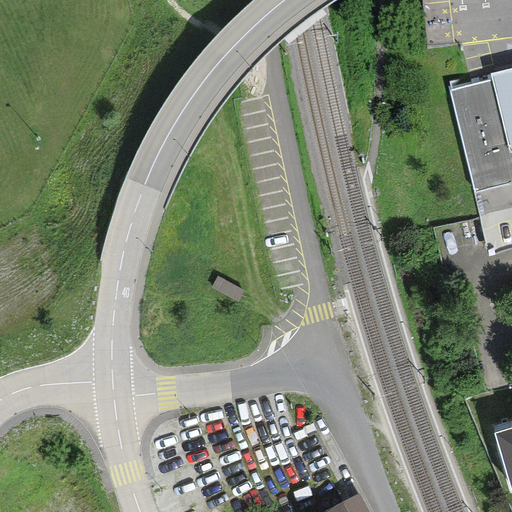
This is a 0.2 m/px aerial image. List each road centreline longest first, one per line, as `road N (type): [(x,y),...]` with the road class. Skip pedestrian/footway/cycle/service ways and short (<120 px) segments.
road 1 (residential): [(111,379),(117,277),(143,185),(215,63),(281,0)]
road 2 (residential): [(259,0),(321,357)]
road 3 (residential): [(113,398),(232,385),(321,357)]
road 4 (residential): [(321,357),(392,511)]
